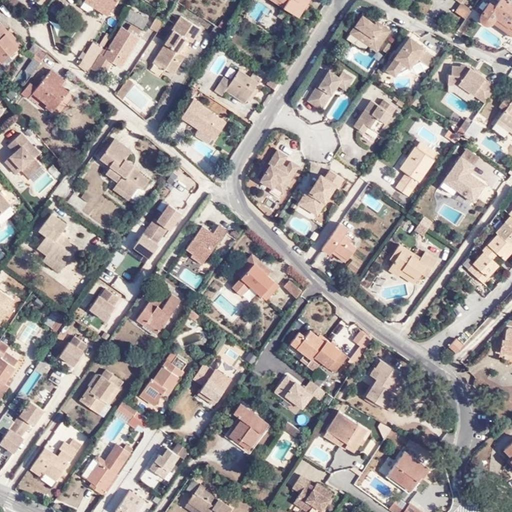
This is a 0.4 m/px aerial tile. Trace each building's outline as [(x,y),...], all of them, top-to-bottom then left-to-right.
[(10,0),(20,10),(26,2),(23,0),(10,0)] [(93,0),(111,12),(118,0),(93,0)] [(288,0),(290,1),(286,7),(300,16),(310,0),(288,0)] [(511,32),(511,3),(507,0),(505,2),(503,0),(499,0),(494,7),(490,3),(480,15),(479,18),(480,23),(485,27),(490,26),(492,24),(496,20),(511,32)] [(456,15),(464,20),(471,10),(463,5),(456,15)] [(144,28),(151,18),(134,6),(127,16),(144,28)] [(172,31),(155,58),(166,66),(164,68),(172,73),(185,54),(179,51),(185,43),(189,38),(193,41),(202,28),(181,15),(171,30),(172,31)] [(371,43),(378,48),(390,31),(383,26),(380,30),(375,26),(361,16),(350,33),(369,47),(371,43)] [(159,31),(166,20),(160,17),(153,27),(159,31)] [(0,61),(23,41),(11,27),(9,28),(2,20),(0,21),(0,61)] [(511,32),(496,20),(492,24),(511,38),(511,32)] [(107,46),(105,45),(93,65),(106,74),(115,60),(124,48),(128,52),(143,30),(131,22),(127,27),(124,24),(111,45),(108,44),(107,46)] [(220,39),(224,31),(217,27),(211,36),(219,41),(220,39)] [(96,40),(80,65),(89,72),(93,65),(105,45),(112,32),(108,30),(101,43),(96,40)] [(396,56),(390,64),(385,71),(393,77),(401,65),(407,69),(415,58),(425,65),(433,55),(408,38),(396,56)] [(190,47),(185,43),(179,51),(185,54),(190,47)] [(50,52),(41,45),(36,53),(44,60),(50,52)] [(124,48),(115,60),(121,64),(128,52),(124,48)] [(386,61),(390,64),(396,56),(392,54),(386,61)] [(166,66),(155,58),(153,61),(163,69),(164,68),(166,66)] [(462,85),(485,101),(495,87),(484,80),(486,77),(467,64),(460,64),(460,66),(453,64),(451,73),(449,73),(448,82),(462,85)] [(57,82),(62,77),(54,70),(43,83),(37,77),(28,89),(34,95),(39,89),(52,100),(47,105),(53,110),(69,92),(63,87),(57,82)] [(228,88),(245,100),(248,95),(257,82),(250,77),(240,71),(232,81),(224,75),(214,88),(222,94),(228,88)] [(332,94),(338,85),(341,81),(350,88),(355,80),(345,72),(340,77),(331,71),(320,87),(318,86),(308,100),(322,109),(329,99),(327,98),(330,93),(332,94)] [(253,72),(250,77),(257,82),(260,77),(253,72)] [(275,92),(281,83),(271,76),(265,85),(275,92)] [(68,82),(62,77),(57,82),(63,87),(68,82)] [(135,82),(128,77),(120,89),(126,94),(135,82)] [(341,81),(338,85),(347,92),(350,88),(341,81)] [(116,95),(121,100),(126,94),(120,89),(116,95)] [(248,95),(245,100),(250,104),(254,98),(248,95)] [(511,98),(499,116),(511,126),(510,127),(511,128),(511,98)] [(213,142),(226,125),(201,107),(202,106),(194,100),(181,118),(213,142)] [(378,136),(395,111),(383,102),(378,108),(371,102),(362,115),(365,118),(362,122),(359,119),(353,127),(362,134),(368,128),(378,136)] [(511,126),(499,116),(495,122),(507,130),(510,127),(511,126)] [(29,137),(33,133),(29,128),(25,132),(29,137)] [(21,133),(11,141),(19,150),(16,152),(8,158),(14,165),(16,163),(21,169),(28,176),(40,166),(33,158),(39,153),(21,133)] [(120,179),(118,182),(135,194),(142,184),(145,186),(151,178),(134,166),(136,163),(128,157),(133,149),(116,137),(102,157),(114,166),(110,171),(120,179)] [(19,150),(11,141),(8,144),(16,152),(19,150)] [(415,145),(400,167),(404,171),(409,174),(402,183),(398,180),(393,187),(405,195),(431,158),(430,158),(434,150),(420,142),(417,146),(415,145)] [(466,147),(460,154),(474,164),(479,157),(466,147)] [(282,194),(299,165),(291,159),(285,167),(281,164),(287,155),(277,149),(268,162),(271,163),(261,179),(282,194)] [(474,164),(460,154),(455,162),(458,165),(452,172),(450,169),(444,177),(456,187),(458,186),(461,189),(460,191),(472,200),(483,184),(468,171),(474,164)] [(16,173),(21,169),(16,163),(14,165),(8,158),(5,161),(16,173)] [(40,196),(58,177),(47,166),(29,185),(40,196)] [(404,171),(400,167),(393,177),(398,180),(404,171)] [(298,202),(309,210),(316,201),(322,205),(335,184),(337,186),(342,177),(329,169),(324,177),(320,174),(308,192),(306,190),(298,202)] [(404,171),(398,180),(402,183),(409,174),(404,171)] [(456,187),(444,177),(440,182),(453,192),(456,187)] [(135,194),(118,182),(115,186),(132,198),(135,194)] [(142,184),(135,194),(141,198),(148,189),(145,186),(142,184)] [(0,211),(10,202),(0,190),(0,211)] [(316,201),(309,210),(316,214),(322,205),(316,201)] [(348,220),(358,206),(353,202),(342,217),(348,220)] [(154,222),(169,232),(182,215),(167,205),(154,222)] [(70,226),(55,213),(41,229),(48,235),(38,247),(48,255),(43,260),(59,273),(79,249),(71,242),(72,240),(64,233),(70,226)] [(511,246),(511,217),(498,234),(511,246)] [(198,248),(208,257),(222,236),(224,238),(233,224),(224,218),(218,226),(207,219),(190,242),(198,248)] [(154,222),(152,220),(132,249),(148,261),(169,232),(154,222)] [(427,228),(419,221),(414,227),(422,233),(427,228)] [(346,227),(339,222),(322,246),(330,252),(335,248),(346,257),(355,245),(349,240),(351,237),(343,231),(346,227)] [(505,260),(511,253),(511,246),(498,234),(485,251),(495,261),(500,256),(505,260)] [(405,268),(420,277),(423,272),(428,276),(438,259),(427,251),(422,258),(400,244),(395,251),(400,254),(395,262),(390,269),(400,276),(401,273),(405,268)] [(204,263),(208,257),(198,248),(193,254),(204,263)] [(119,265),(125,254),(116,249),(110,260),(119,265)] [(400,254),(395,251),(390,259),(395,262),(400,254)] [(484,283),(501,266),(495,261),(485,251),(469,269),(484,283)] [(190,254),(184,263),(196,272),(203,263),(190,254)] [(119,268),(128,277),(142,265),(133,255),(119,268)] [(256,264),(268,275),(271,272),(253,255),(236,273),(243,278),(256,264)] [(279,285),(268,275),(256,264),(243,278),(233,289),(242,296),(251,287),(266,300),(279,285)] [(416,283),(420,277),(405,268),(401,273),(416,283)] [(298,293),(302,286),(291,277),(286,284),(298,293)] [(0,282),(1,281),(0,280),(0,320),(0,321),(14,299),(0,288),(0,282)] [(120,298),(106,287),(101,295),(98,293),(85,311),(102,323),(120,298)] [(150,320),(163,329),(183,298),(174,292),(169,301),(164,308),(160,305),(165,298),(156,293),(139,318),(147,324),(150,320)] [(164,308),(169,301),(165,298),(160,305),(164,308)] [(293,322),(299,315),(295,311),(289,319),(293,322)] [(55,331),(65,316),(60,313),(51,327),(55,331)] [(198,318),(191,313),(187,318),(195,324),(198,318)] [(159,334),(163,329),(150,320),(147,324),(146,325),(159,334)] [(511,327),(507,326),(505,338),(503,338),(500,353),(511,354),(511,327)] [(360,329),(353,338),(364,346),(371,337),(360,329)] [(308,356),(322,366),(324,364),(338,373),(350,358),(342,351),(343,350),(329,339),(327,341),(313,331),(308,338),(302,334),(294,345),(308,356)] [(89,345),(73,335),(58,358),(73,369),(89,345)] [(449,347),(457,354),(463,347),(456,340),(449,347)] [(0,397),(0,398),(2,399),(11,386),(7,383),(12,376),(18,368),(15,366),(23,355),(2,341),(0,344),(0,397)] [(254,366),(259,358),(250,351),(245,359),(254,366)] [(141,390),(156,402),(161,394),(165,398),(183,374),(180,372),(185,366),(176,357),(177,355),(173,352),(155,376),(152,374),(141,390)] [(318,372),(322,366),(308,356),(304,362),(318,372)] [(385,406),(394,392),(391,390),(402,372),(380,359),(369,373),(378,379),(368,395),(385,406)] [(214,371),(204,363),(193,379),(204,387),(201,391),(217,401),(232,379),(216,368),(214,371)] [(119,383),(123,378),(111,369),(105,375),(97,387),(94,384),(83,398),(108,416),(115,406),(113,403),(123,387),(119,383)] [(31,394),(41,374),(34,370),(23,390),(31,394)] [(97,387),(105,375),(102,372),(94,384),(97,387)] [(304,389),(283,375),(272,390),(301,411),(313,395),(304,389)] [(7,383),(11,386),(15,379),(12,376),(7,383)] [(48,377),(41,385),(52,394),(58,386),(48,377)] [(128,381),(123,378),(119,383),(123,387),(128,381)] [(327,391),(310,380),(304,389),(313,395),(321,401),(327,391)] [(151,406),(156,402),(141,390),(137,395),(151,406)] [(402,397),(394,392),(385,406),(393,411),(402,397)] [(373,405),(376,401),(369,396),(366,400),(373,405)] [(28,401),(12,422),(27,432),(42,411),(28,401)] [(125,402),(118,410),(133,421),(140,413),(125,402)] [(244,438),(253,445),(268,423),(240,403),(233,412),(242,418),(230,435),(241,443),(244,438)] [(349,443),(347,448),(355,453),(371,431),(342,411),(329,429),(349,443)] [(69,421),(71,417),(63,412),(60,416),(69,421)] [(300,438),(304,431),(290,421),(286,427),(300,438)] [(0,446),(12,454),(27,432),(12,422),(0,440),(0,446)] [(326,434),(347,448),(349,443),(329,429),(326,434)] [(250,450),(253,445),(244,438),(241,443),(250,450)] [(57,481),(83,445),(76,440),(71,447),(66,443),(60,451),(63,453),(59,458),(46,449),(32,469),(42,477),(46,472),(57,481)] [(194,454),(195,453),(179,442),(178,443),(194,454)] [(180,454),(189,461),(194,454),(178,443),(173,449),(171,447),(164,456),(161,453),(151,467),(165,477),(180,454)] [(100,464),(88,479),(93,484),(91,486),(104,496),(110,490),(107,488),(134,451),(128,445),(124,449),(117,444),(104,461),(99,456),(96,460),(100,464)] [(167,445),(161,453),(164,456),(171,447),(167,445)] [(415,489),(422,480),(425,475),(429,478),(435,470),(409,450),(394,472),(415,489)] [(83,475),(88,479),(100,464),(96,460),(94,459),(83,475)] [(310,511),(322,511),(335,493),(319,483),(317,486),(311,482),(312,481),(303,475),(295,487),(303,492),(296,502),(310,511)] [(191,498),(206,509),(209,511),(230,511),(234,507),(207,488),(209,484),(205,481),(191,498)] [(140,511),(148,501),(132,490),(118,511),(119,511),(140,511)] [(428,511),(414,502),(413,504),(402,497),(393,509),(396,511),(428,511)] [(199,511),(204,511),(206,509),(191,498),(188,504),(199,511)]
